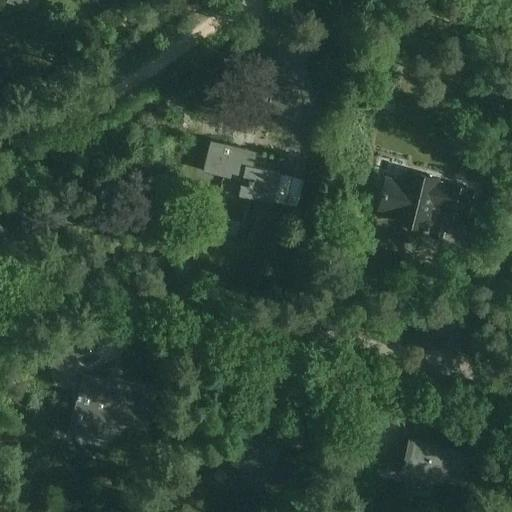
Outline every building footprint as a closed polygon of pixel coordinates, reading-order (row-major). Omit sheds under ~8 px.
[(269,111),(294,116),(299,93),(274,87),(269,111)] [(254,166),(257,150),(228,143),(226,143),(225,143),(224,144),(223,144),(223,147),(210,144),(204,171),(224,175),(221,188),(259,196),(259,199),(273,202),(280,171),(254,166)] [(437,177),(408,169),(405,181),(386,176),(379,207),(397,212),(395,219),(425,227),(431,203),(443,206),(441,212),(465,218),(473,188),(448,182),(436,180),(437,177)] [(90,337),(71,345),(79,366),(98,358),(90,337)] [(80,375),(70,347),(48,355),(58,383),(80,388),(76,407),(86,409),(81,432),(106,438),(111,420),(146,428),(156,388),(119,380),(119,384),(80,375)] [(245,461),(241,475),(240,475),(237,485),(258,491),(265,465),(270,467),(279,432),(242,422),(233,457),(245,461)] [(470,454),(408,439),(401,468),(463,483),(470,454)]
